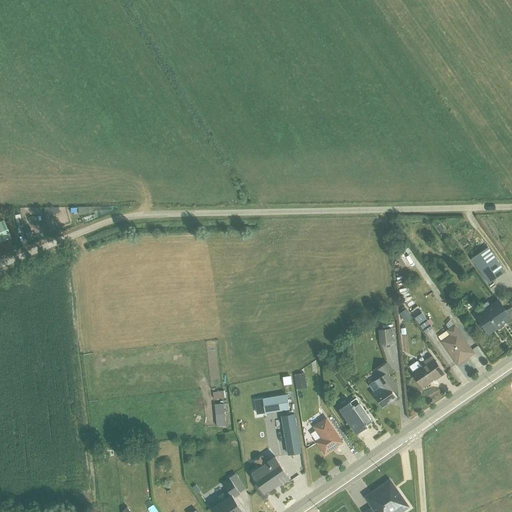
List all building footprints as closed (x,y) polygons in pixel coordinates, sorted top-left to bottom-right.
[(42,221),(57,220),(57,213),(41,213),(42,221)] [(3,220),(0,220),(0,241),(10,238),(3,220)] [(488,247),(472,259),(489,283),(505,272),(488,247)] [(408,288),(398,291),(399,294),(400,293),(405,303),(412,298),(408,288)] [(428,290),(421,295),(426,303),(433,299),(428,290)] [(496,325),(498,327),(511,317),(511,306),(507,310),(499,298),(476,314),(487,331),(496,325)] [(412,306),(409,309),(426,333),(433,328),(418,306),(414,309),(412,306)] [(403,312),(400,314),(406,323),(413,318),(407,309),(406,310),(404,307),(401,309),(403,312)] [(446,331),(438,336),(458,365),(474,353),(451,320),(446,325),(449,329),(446,330),(446,331)] [(496,325),(487,331),(489,333),(498,327),(496,325)] [(392,329),(379,330),(380,344),(393,343),(392,329)] [(421,367),(413,372),(412,373),(418,382),(417,382),(419,385),(421,386),(423,388),(434,379),(435,380),(445,374),(432,356),(420,364),(421,367)] [(381,377),(369,385),(374,392),(372,393),(383,408),(391,402),(391,403),(396,400),(395,399),(397,398),(393,391),(397,388),(397,386),(387,373),(393,369),(388,362),(376,370),(381,377)] [(421,367),(420,364),(418,362),(410,367),(413,372),(421,367)] [(305,373),(295,375),(298,389),(307,388),(305,373)] [(291,376),(283,377),(284,385),(292,384),(291,376)] [(221,398),(220,389),(208,390),(209,399),(221,398)] [(287,394),(263,398),(266,413),(290,409),(287,394)] [(356,398),(339,410),(357,435),(368,427),(367,425),(373,421),(356,398)] [(223,404),(215,405),(217,427),(225,426),(223,404)] [(295,414),(282,416),(289,455),(301,452),(295,414)] [(315,431),(311,433),(316,441),(325,455),(333,449),(332,448),(335,446),(336,449),(339,447),(338,446),(343,442),(326,417),(313,427),(315,431)] [(114,450),(105,451),(106,460),(115,459),(114,450)] [(259,467),(252,472),(254,475),(253,476),(258,483),(255,485),(265,500),(277,492),(274,488),(279,484),(280,486),(291,478),(276,457),(268,462),(263,455),(255,461),(259,467)] [(231,480),(240,494),(246,489),(236,474),(229,478),(231,480)] [(398,507),(397,511),(399,511),(409,506),(390,479),(365,497),(372,508),(371,508),(373,511),(375,510),(372,505),(372,504),(367,498),(377,491),(379,494),(382,491),(380,489),(390,482),(404,503),(398,507)] [(240,494),(231,480),(224,484),(231,495),(228,497),(226,493),(222,493),(219,495),(218,499),(221,503),(212,508),(215,511),(243,511),(234,497),(240,494)] [(373,511),(371,508),(365,511),(397,511),(398,507),(404,503),(390,482),(380,489),(382,491),(379,494),(377,491),(367,498),(372,504),(372,505),(375,510),(373,511)] [(188,488),(194,495),(198,491),(192,484),(188,488)]
